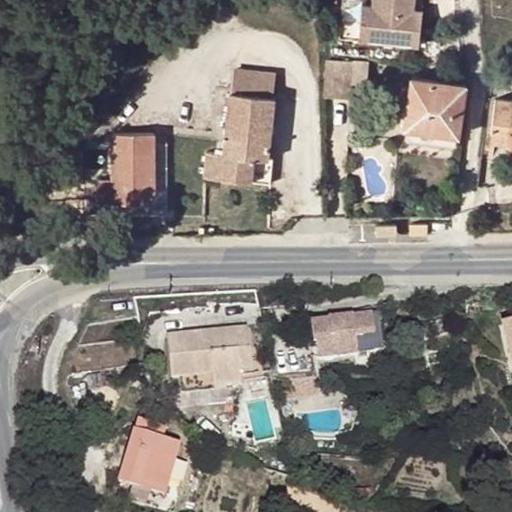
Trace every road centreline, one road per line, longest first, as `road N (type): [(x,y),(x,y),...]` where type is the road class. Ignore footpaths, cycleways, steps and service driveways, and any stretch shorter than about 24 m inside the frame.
road 1 (secondary): [(57,269),(460,263)]
road 2 (residential): [(458,0),(480,100),(460,263)]
